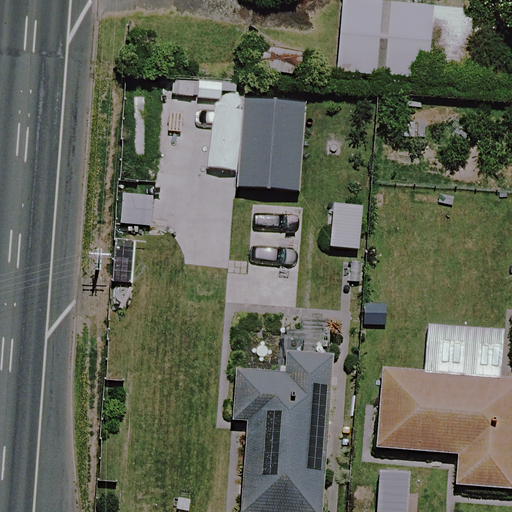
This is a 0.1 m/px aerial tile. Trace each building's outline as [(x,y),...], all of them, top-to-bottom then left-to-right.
[(433,4),(381,0),(342,0),(337,71),(426,78),(433,4)] [(306,102),(244,97),(237,187),(299,191),(306,102)] [(462,244),(422,237),(415,274),(455,281),(462,244)] [(331,293),(271,288),(268,322),(328,327),(331,293)] [(322,511),(333,353),(287,350),(286,370),(236,367),(233,419),(247,420),(240,511),(322,511)] [(511,484),(511,380),(378,370),(372,451),(455,458),(452,488),(511,492),(511,484)]
